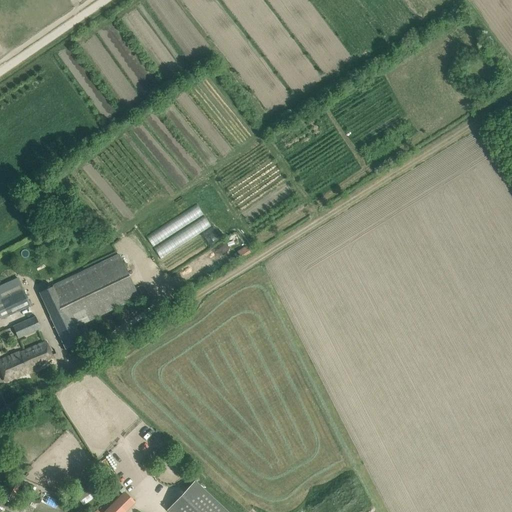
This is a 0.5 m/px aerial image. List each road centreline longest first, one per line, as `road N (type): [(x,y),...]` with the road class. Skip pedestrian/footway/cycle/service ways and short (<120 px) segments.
road 1 (track): [(250,510),(114,382),(113,363),(189,310),(198,295),(511,102)]
road 2 (unclassified): [(0,413),(163,299),(198,295)]
road 3 (track): [(124,238),(130,219),(192,186),(251,143),(266,122)]
road 4 (unclassified): [(0,71),(103,0)]
